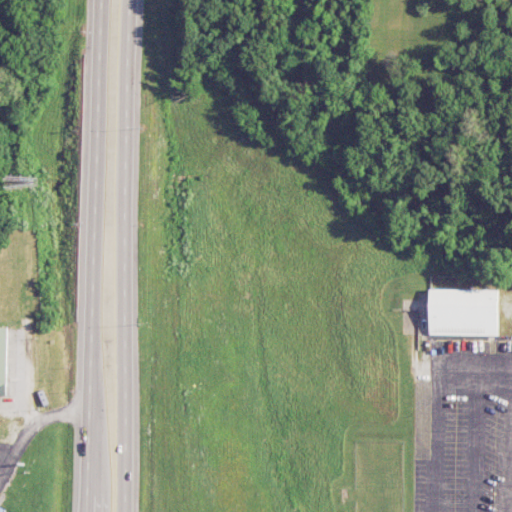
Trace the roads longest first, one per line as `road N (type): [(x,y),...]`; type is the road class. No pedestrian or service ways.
road 1 (primary): [(101,0),(85,511)]
road 2 (primary): [(121,511),(135,0)]
